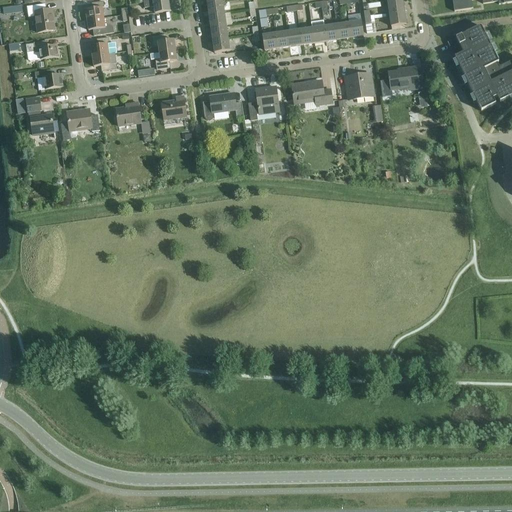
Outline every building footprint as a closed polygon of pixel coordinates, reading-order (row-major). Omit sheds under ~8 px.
[(170,12),(168,0),(144,4),(144,9),(154,8),(155,14),(170,12)] [(403,0),(387,2),(389,15),(404,13),(403,0)] [(511,0),(452,0),(454,12),(472,9),(471,1),(477,0),(482,0),(483,5),(498,3),(499,5),(511,3),(511,0)] [(87,21),(104,19),(102,8),(104,8),(103,2),(92,4),(92,10),(85,11),(87,21)] [(222,2),(207,4),(209,17),(224,14),(222,2)] [(38,34),(55,31),(52,10),(46,11),(45,5),(27,8),(28,18),(35,17),(38,34)] [(404,13),(389,15),(391,27),(406,25),(404,13)] [(224,14),(209,17),(211,29),(226,27),(224,14)] [(363,37),(361,22),(360,15),(348,17),(349,24),(351,39),(363,37)] [(113,28),(104,24),(104,19),(87,21),(89,31),(93,31),(94,37),(114,34),(113,28)] [(326,43),(324,28),(323,22),(311,24),(312,29),(314,44),(326,43)] [(349,24),(336,26),(339,41),(351,39),(349,24)] [(339,41),(336,26),(324,28),(326,43),(339,41)] [(375,26),(366,27),(367,35),(376,33),(375,26)] [(228,39),(226,27),(211,29),(212,41),(228,39)] [(497,98),(500,103),(511,97),(511,62),(500,68),(498,64),(499,63),(481,27),(448,43),(481,112),(496,105),(493,100),(497,98)] [(312,29),(300,31),(302,46),(314,44),(312,29)] [(302,46),(300,31),(287,33),(290,48),(302,46)] [(287,33),(275,35),(277,50),(290,48),(287,33)] [(277,50),(275,35),(262,36),(265,52),(277,50)] [(159,54),(175,51),(174,41),(167,42),(166,36),(152,38),(153,48),(158,48),(159,54)] [(98,46),(91,47),(92,58),(109,55),(115,54),(114,44),(110,44),(109,39),(97,40),(98,46)] [(228,39),(212,41),(214,54),(229,52),(228,39)] [(20,40),(10,42),(11,50),(21,48),(20,40)] [(27,54),(28,61),(30,62),(41,61),(59,58),(57,46),(48,48),(47,42),(33,44),(33,45),(26,46),(27,54)] [(175,51),(159,54),(150,55),(151,61),(155,60),(157,71),(170,69),(170,63),(177,62),(175,51)] [(109,55),(92,58),(94,68),(101,67),(101,73),(117,70),(116,65),(115,54),(109,55)] [(390,81),(380,83),(382,98),(392,97),(391,91),(406,89),(406,91),(419,90),(426,89),(425,77),(417,78),(416,69),(403,71),(403,72),(389,74),(390,81)] [(37,80),(39,91),(45,90),(45,91),(63,88),(61,76),(53,77),(53,71),(35,74),(36,80),(37,80)] [(348,101),(374,98),(370,75),(345,79),(348,101)] [(316,107),(333,105),(331,91),(323,92),(322,83),(313,84),(313,83),(291,86),(294,106),(315,103),(316,107)] [(276,89),(256,91),(258,103),(248,105),(251,122),(258,121),(257,116),(279,113),(276,89)] [(212,117),(212,114),(235,111),(236,118),(244,117),(242,103),(235,104),(234,95),(220,97),(210,98),(211,103),(203,104),(205,119),(206,121),(207,122),(209,122),(211,121),(212,119),(212,117)] [(164,121),(187,118),(184,98),(176,99),(176,102),(161,104),(164,121)] [(33,136),(54,134),(52,116),(41,118),(40,111),(41,111),(39,99),(26,101),(28,113),(30,113),(31,119),(33,136)] [(383,103),(375,104),(378,122),(387,120),(383,103)] [(141,124),(138,104),(131,105),(132,108),(116,111),(118,127),(141,124)] [(69,124),(61,125),(64,142),(71,141),(70,133),(91,130),(92,133),(100,132),(97,116),(90,117),(89,111),(67,114),(69,124)]
